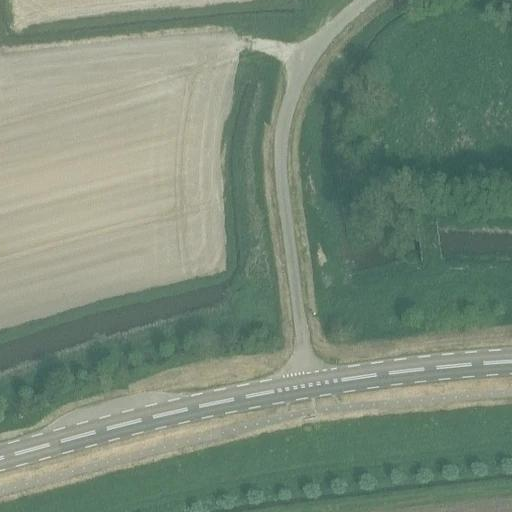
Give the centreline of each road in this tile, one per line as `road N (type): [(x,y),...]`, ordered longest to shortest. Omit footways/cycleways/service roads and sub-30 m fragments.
road 1 (unclassified): [(307,386),(279,166),(284,113),(314,44),(366,0)]
road 2 (primary): [(307,386),(0,459)]
road 3 (primary): [(511,362),(307,386)]
